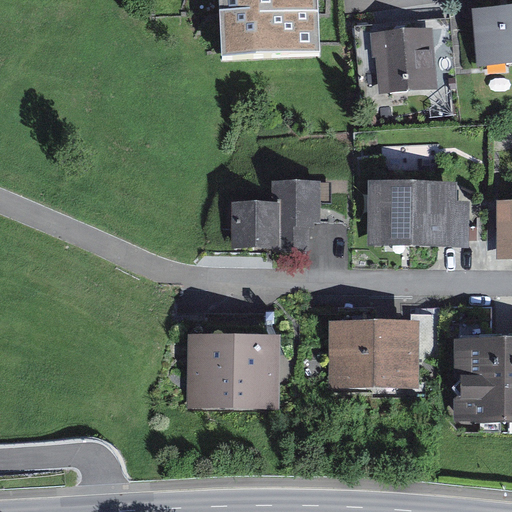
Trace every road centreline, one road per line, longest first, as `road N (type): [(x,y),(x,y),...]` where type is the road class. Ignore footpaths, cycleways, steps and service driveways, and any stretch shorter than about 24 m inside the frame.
road 1 (residential): [(511,283),(178,276),(0,204)]
road 2 (tertiary): [(121,511),(431,511)]
